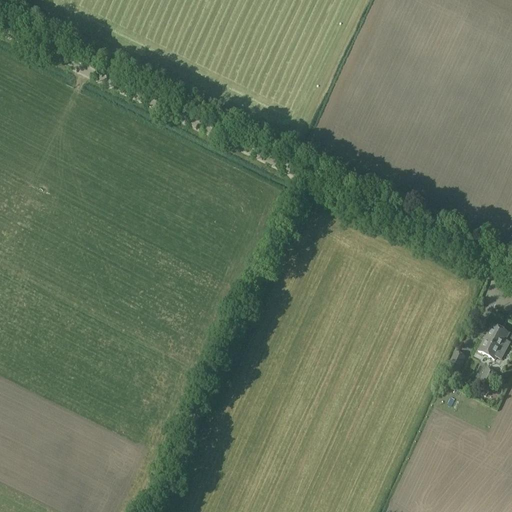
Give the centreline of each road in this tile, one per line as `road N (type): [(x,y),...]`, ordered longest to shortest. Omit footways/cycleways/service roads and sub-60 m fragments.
road 1 (tertiary): [(0,29),(511,275)]
road 2 (track): [(151,511),(305,176)]
